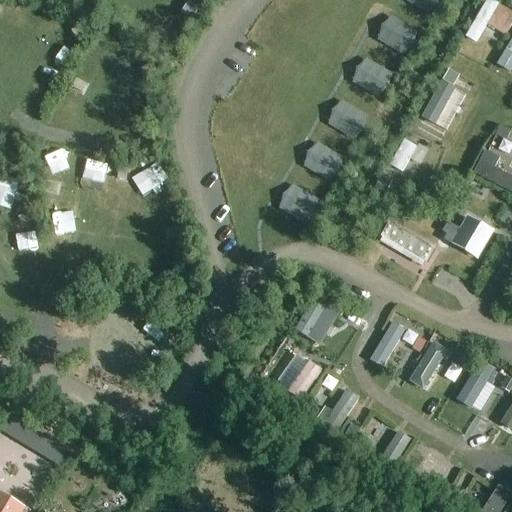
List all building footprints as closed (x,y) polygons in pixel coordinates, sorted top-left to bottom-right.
[(404,0),(429,14),(436,0),(404,0)] [(511,24),(511,10),(499,3),(498,4),(491,0),(486,0),(465,38),(475,44),(486,26),(505,36),(511,24)] [(375,39),(405,56),(418,32),(389,15),(375,39)] [(76,39),(87,32),(81,24),(70,31),(76,39)] [(511,37),(496,64),(509,73),(511,70),(511,71),(511,37)] [(350,82),(380,99),(394,74),(365,57),(350,82)] [(86,85),(75,80),(71,88),(82,94),(86,85)] [(420,118),(433,125),(454,88),(441,81),(420,118)] [(326,124),(356,141),(370,117),(340,100),(326,124)] [(499,129),(495,136),(506,141),(509,134),(499,129)] [(301,167),(331,184),(346,159),(316,142),(301,167)] [(401,175),(417,150),(406,143),(390,168),(401,175)] [(485,150),(473,173),(511,192),(511,189),(511,174),(494,165),(498,157),(485,150)] [(277,209),(307,227),(321,201),(291,184),(277,209)] [(452,213),(458,203),(451,199),(446,209),(452,213)] [(448,223),(442,232),(448,235),(444,241),(478,261),(494,232),(467,216),(459,230),(448,223)] [(388,222),(380,238),(425,264),(431,253),(434,248),(413,236),(388,222)] [(293,333),(307,342),(325,312),(311,303),(293,333)] [(373,358),(383,364),(402,331),(392,325),(373,358)] [(421,336),(412,348),(420,354),(428,341),(421,336)] [(408,385),(423,394),(448,355),(433,345),(408,385)] [(322,374),(309,365),(286,397),(299,406),(322,374)] [(456,404),(471,413),(495,374),(480,365),(456,404)] [(358,403),(345,394),(322,429),(335,438),(358,403)] [(511,408),(500,427),(511,435),(511,408)] [(8,415),(0,428),(0,431),(11,438),(20,422),(8,415)] [(410,444),(397,435),(378,464),(392,473),(410,444)] [(56,444),(47,459),(59,467),(68,451),(56,444)] [(459,474),(446,466),(427,497),(440,505),(459,474)] [(403,467),(398,476),(407,482),(412,473),(403,467)] [(503,511),(511,499),(511,497),(497,488),(482,511),(503,511)] [(0,511),(20,511),(23,508),(0,494),(0,511)]
